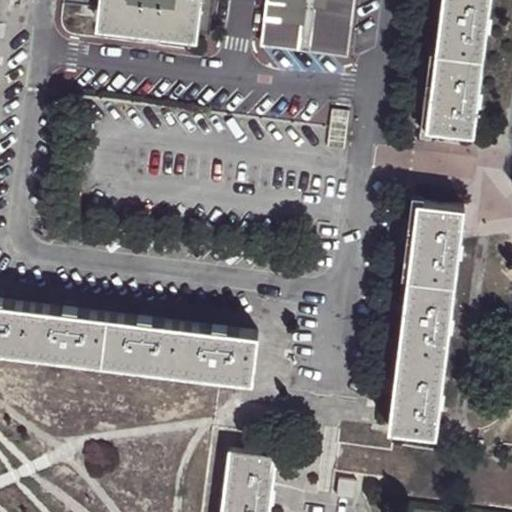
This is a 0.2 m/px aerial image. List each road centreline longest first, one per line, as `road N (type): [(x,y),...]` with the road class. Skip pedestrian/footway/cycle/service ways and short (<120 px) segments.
road 1 (unclassified): [(41,53),(20,220),(29,251),(54,262),(346,298)]
road 2 (unclassified): [(373,92),(346,298)]
road 3 (unclassified): [(41,53),(236,76)]
road 4 (unclassified): [(236,76),(373,92)]
